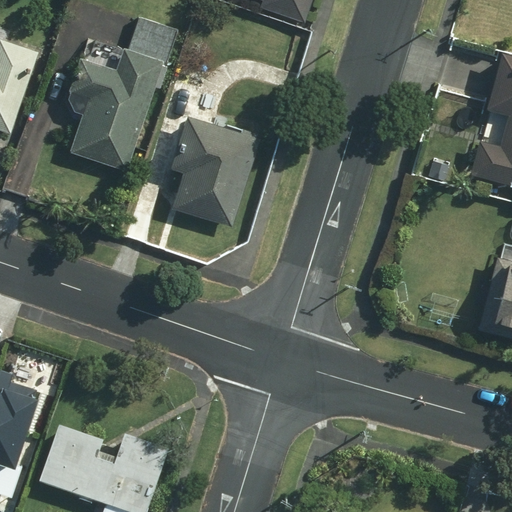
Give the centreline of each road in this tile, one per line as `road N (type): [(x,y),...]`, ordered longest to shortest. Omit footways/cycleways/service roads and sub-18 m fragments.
road 1 (residential): [(278,358),(391,0)]
road 2 (residential): [(0,261),(278,358)]
road 3 (residential): [(278,358),(511,422)]
road 4 (residential): [(232,511),(278,358)]
